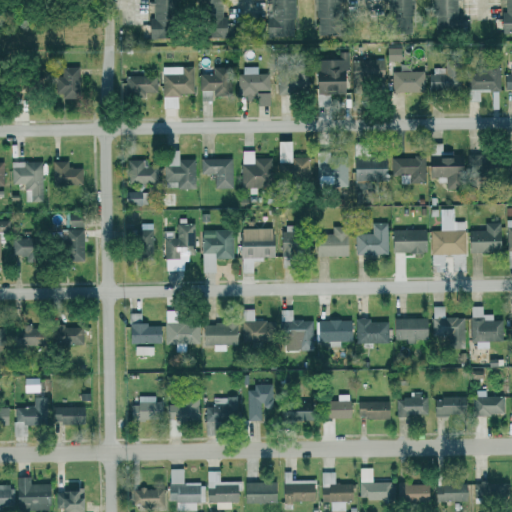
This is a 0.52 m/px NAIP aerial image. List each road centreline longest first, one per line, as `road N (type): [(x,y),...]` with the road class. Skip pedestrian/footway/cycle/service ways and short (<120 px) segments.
road 1 (tertiary): [(0,452),(511,443)]
road 2 (residential): [(0,291),(511,283)]
road 3 (residential): [(0,128),(511,121)]
road 4 (residential): [(112,511),(108,47)]
